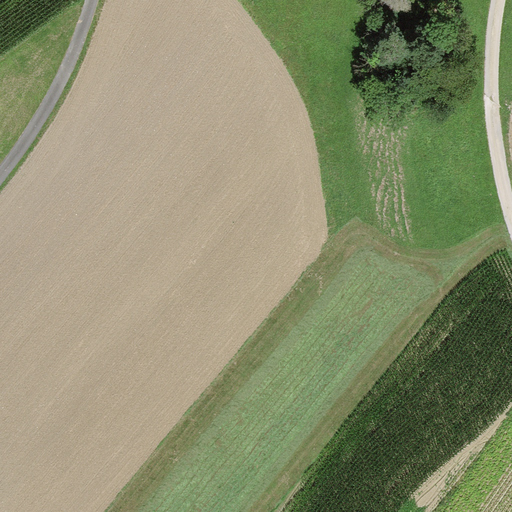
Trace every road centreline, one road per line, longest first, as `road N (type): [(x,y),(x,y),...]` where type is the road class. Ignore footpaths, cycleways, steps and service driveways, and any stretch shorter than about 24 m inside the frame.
road 1 (track): [(511,219),(488,98),(496,0)]
road 2 (track): [(0,180),(75,63),(91,0)]
